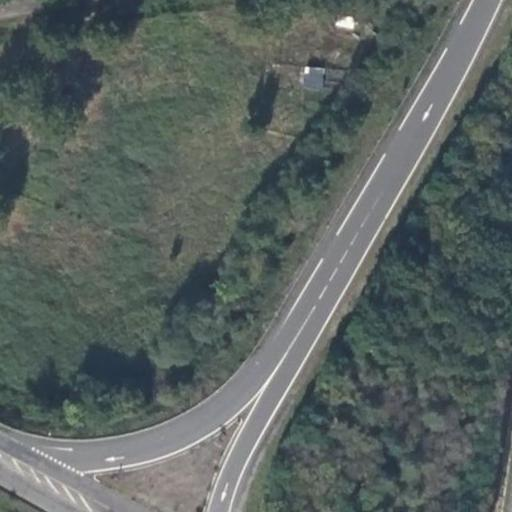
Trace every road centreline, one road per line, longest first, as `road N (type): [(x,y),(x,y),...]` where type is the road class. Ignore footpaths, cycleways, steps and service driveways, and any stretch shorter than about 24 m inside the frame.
road 1 (trunk): [(322,295),(232,407),(192,435),(128,456),(44,464)]
road 2 (trunk): [(487,0),(322,295)]
road 3 (trunk): [(322,295),(219,511)]
